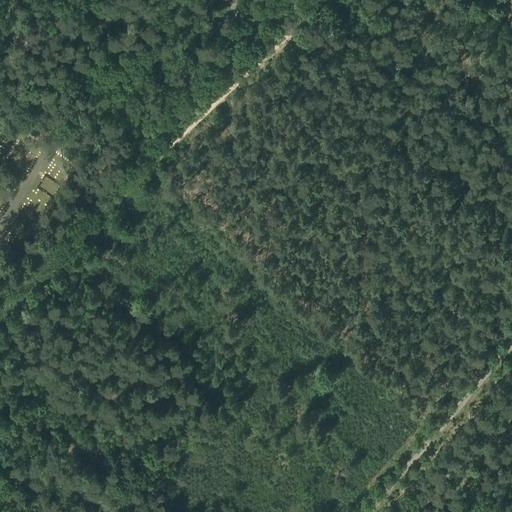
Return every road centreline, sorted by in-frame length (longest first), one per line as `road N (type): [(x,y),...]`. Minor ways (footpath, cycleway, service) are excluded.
road 1 (track): [(0,317),(318,0)]
road 2 (track): [(511,344),(368,511)]
road 3 (track): [(0,388),(166,511)]
